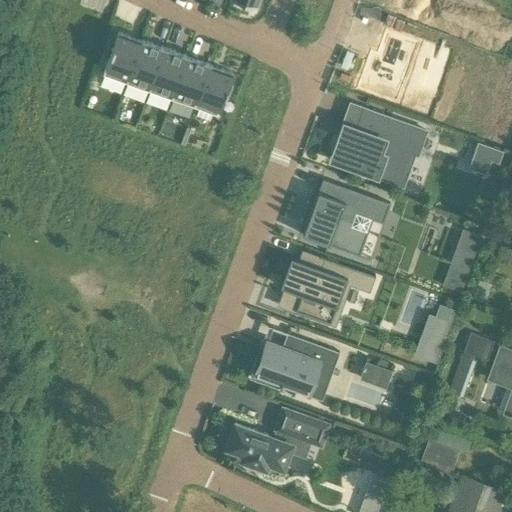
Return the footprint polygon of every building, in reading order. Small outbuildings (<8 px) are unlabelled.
[(356,83),(431,110),(452,53),(377,26),(356,83)] [(121,81),(126,82),(142,39),(141,39),(140,40),(118,32),(114,42),(110,40),(105,55),(109,56),(102,74),(121,81)] [(142,39),(126,82),(149,91),(164,47),(142,39)] [(164,47),(149,91),(171,99),(187,55),(164,47)] [(171,99),(194,107),(209,63),(187,55),(171,99)] [(211,64),(209,63),(194,107),(218,116),(225,98),(228,100),(233,85),(230,84),(233,73),(211,65),(211,64)] [(330,154),(327,160),(336,163),(336,162),(400,185),(412,152),(416,154),(417,154),(426,130),(364,108),(356,130),(345,126),(341,138),(338,137),(331,154),(330,154)] [(180,144),(185,145),(190,129),(186,127),(180,144)] [(474,129),(461,171),(494,181),(506,139),(474,129)] [(303,233),(302,235),(308,237),(322,242),(357,254),(364,232),(348,226),(354,210),(373,217),(383,221),(390,202),(322,178),(322,180),(303,233)] [(462,229),(456,247),(474,254),(481,235),(462,229)] [(290,254),(279,284),(297,290),(291,306),(329,319),(344,277),(365,284),(369,272),(319,254),(318,256),(322,257),(319,265),(290,254)] [(413,354),(435,362),(450,321),(428,313),(413,354)] [(281,347),(267,342),(254,378),(282,388),(283,384),(320,397),(336,352),(339,353),(339,351),(287,332),(281,347)] [(487,359),(491,346),(487,338),(470,332),(463,350),(487,359)] [(511,396),(506,412),(511,414),(511,350),(500,346),(488,378),(511,386),(511,396)] [(458,364),(472,369),(475,361),(461,355),(458,364)] [(376,384),(385,388),(392,370),(382,367),(376,384)] [(466,387),(451,382),(448,391),(462,396),(466,387)] [(277,429),(293,435),(302,438),(301,440),(306,442),(307,440),(320,444),(328,423),(283,407),(275,428),(277,429)] [(293,435),(277,429),(274,437),(267,435),(267,434),(252,428),(252,429),(234,423),(226,447),(243,453),(241,459),(265,467),(267,461),(283,467),(291,443),(290,443),(293,435)] [(419,462),(423,464),(450,474),(459,448),(428,436),(419,462)] [(461,475),(450,507),(448,511),(496,511),(504,490),(461,475)] [(375,511),(386,483),(372,478),(359,511),(375,511)]
